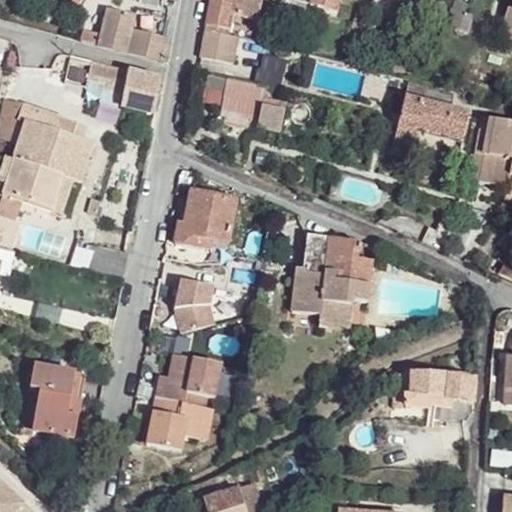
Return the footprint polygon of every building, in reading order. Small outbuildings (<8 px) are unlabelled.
[(235,0),(212,0),(209,24),(231,27),(233,14),(235,0)] [(262,0),(235,0),(233,14),(258,19),(262,0)] [(339,0),(320,0),(319,7),(336,11),(339,0)] [(170,15),(137,7),(134,20),(131,31),(164,41),(170,15)] [(511,9),(503,37),(511,40),(511,9)] [(134,20),(108,13),(103,35),(99,47),(164,64),(169,42),(164,41),(131,31),(134,20)] [(231,27),(209,24),(207,31),(228,36),(231,27)] [(103,35),(84,31),(81,41),(99,47),(103,35)] [(228,36),(207,31),(203,54),(227,59),(231,37),(228,36)] [(128,73),(73,58),(69,73),(125,89),(128,73)] [(160,80),(128,73),(125,89),(121,107),(150,114),(155,116),(160,80)] [(264,92),(229,83),(224,102),(261,111),(262,105),(264,92)] [(224,102),(221,123),(258,130),(261,111),(224,102)] [(468,116),(406,103),(395,150),(412,154),(417,133),(463,142),(468,116)] [(284,110),(262,105),(261,111),(258,130),(221,123),(220,126),(278,138),(284,110)] [(76,134),(23,116),(10,151),(18,154),(0,203),(63,226),(75,190),(82,193),(95,156),(72,145),(76,134)] [(511,169),(511,146),(490,142),(483,185),(509,189),(511,169)] [(238,203),(192,194),(185,224),(180,223),(175,245),(199,251),(201,240),(229,246),(238,203)] [(452,233),(428,223),(418,243),(444,254),(452,233)] [(330,241),(311,239),(306,272),(301,271),(295,307),(320,312),(322,301),(345,304),(346,299),(352,300),(364,302),(370,264),(354,261),(357,245),(330,241)] [(125,252),(99,247),(96,260),(123,265),(125,252)] [(213,287),(182,280),(175,309),(179,332),(214,323),(211,304),(213,287)] [(345,304),(322,301),(320,312),(319,320),(348,325),(352,300),(346,299),(345,304)] [(310,329),(286,326),(284,353),(308,355),(310,329)] [(184,356),(175,354),(172,375),(181,376),(184,356)] [(222,362),(184,356),(181,376),(172,375),(163,373),(159,398),(207,407),(210,395),(216,396),(222,362)] [(73,373),(33,365),(28,390),(37,392),(29,432),(69,440),(73,417),(65,413),(68,399),(73,373)] [(448,375),(410,374),(407,408),(430,410),(431,404),(474,408),(475,381),(448,375)] [(207,407),(159,398),(151,445),(185,451),(188,436),(202,438),(207,407)] [(73,400),(68,399),(65,413),(73,417),(76,416),(79,402),(73,400)] [(215,408),(207,407),(202,438),(209,439),(215,408)] [(261,511),(253,487),(241,492),(247,511),(261,511)] [(25,511),(0,489),(0,511),(25,511)] [(240,489),(204,503),(206,511),(247,511),(241,492),(240,489)] [(511,511),(511,500),(503,500),(502,511),(511,511)]
